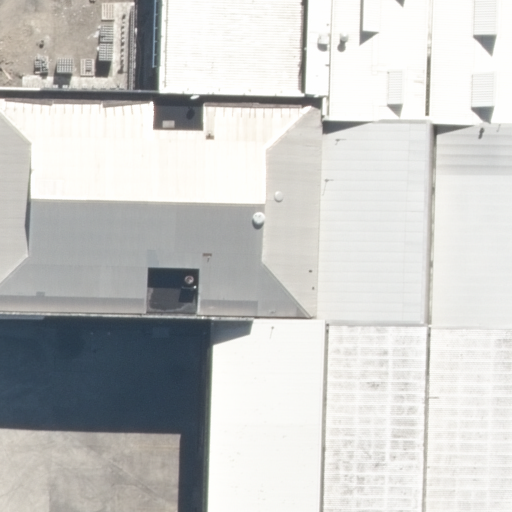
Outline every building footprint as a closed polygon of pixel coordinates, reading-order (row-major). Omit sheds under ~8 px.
[(0,0),(0,89),(31,90),(33,42),(4,41),(5,0),(0,0)] [(152,0),(150,101),(295,106),(297,0),(152,0)] [(511,0),(297,0),(295,106),(313,106),(313,128),(511,133),(511,0)] [(150,101),(0,95),(0,321),(199,323),(308,326),(313,128),(313,106),(295,106),(150,101)] [(511,511),(511,133),(313,128),(308,326),(199,323),(194,511),(511,511)]
